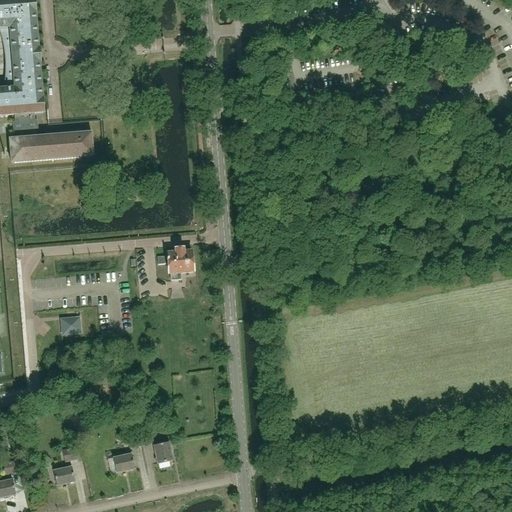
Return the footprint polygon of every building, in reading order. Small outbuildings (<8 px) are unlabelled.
[(0,116),(15,116),(15,122),(13,122),(14,139),(9,139),(10,152),(11,163),(93,157),(91,133),(38,137),(37,120),(35,120),(34,114),(43,113),(34,0),(2,0),(3,1),(0,1),(0,116)] [(167,256),(157,257),(158,265),(168,264),(169,274),(170,274),(171,281),(182,280),(181,273),(194,272),(192,251),(184,252),(183,249),(175,249),(175,253),(167,254),(167,256)] [(61,337),(81,335),(80,317),(59,319),(61,337)] [(125,401),(115,402),(116,409),(127,408),(125,401)] [(83,413),(76,415),(80,431),(87,429),(83,413)] [(18,428),(7,430),(11,445),(22,443),(18,428)] [(151,431),(139,434),(142,445),(154,443),(151,431)] [(130,448),(142,445),(139,434),(127,437),(130,448)] [(169,443),(154,446),(157,464),(172,461),(169,443)] [(62,451),(65,462),(82,458),(79,447),(62,451)] [(135,469),(132,454),(108,459),(111,473),(116,472),(116,473),(135,469)] [(6,475),(18,472),(15,461),(3,463),(6,475)] [(75,482),(72,467),(53,471),(56,486),(75,482)] [(12,480),(0,482),(0,498),(16,495),(12,480)]
